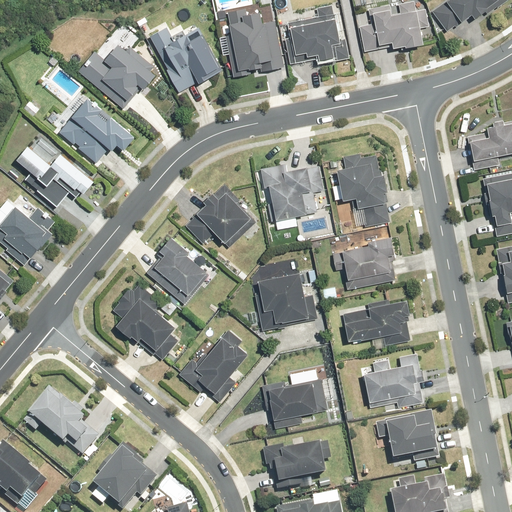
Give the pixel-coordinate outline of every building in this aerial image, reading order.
[(414,0),(411,0),(400,2),(401,12),(392,13),(390,4),(368,9),(375,46),(389,43),(391,50),(421,44),(418,29),(428,27),(424,7),(417,9),(414,0)] [(444,0),(431,10),(446,31),(474,11),(476,15),(484,10),(486,13),(504,0),(444,0)] [(287,22),(294,56),(302,54),(303,57),(315,55),(316,61),(326,59),(326,63),(348,59),(344,39),(341,40),(335,4),(316,8),(318,17),(287,22)] [(281,60),(274,20),(261,22),(259,11),(245,14),(244,8),(229,11),(231,21),(225,22),(235,69),(245,67),(246,71),(259,68),(258,61),(268,59),(270,68),(282,65),(281,60)] [(170,32),(166,25),(150,34),(171,74),(167,76),(176,93),(194,83),(196,85),(222,71),(197,25),(185,31),(182,26),(170,32)] [(134,96),(130,93),(136,85),(142,90),(153,77),(146,70),(150,65),(129,47),(125,52),(116,45),(103,60),(94,51),(76,71),(86,80),(118,107),(121,110),(134,96)] [(96,115),(99,111),(84,98),(75,109),(69,104),(54,123),(58,127),(54,133),(92,164),(105,148),(109,152),(115,145),(126,153),(136,141),(106,117),(103,120),(96,115)] [(498,165),(497,156),(511,153),(511,121),(504,122),(503,120),(485,122),(487,138),(469,140),(472,160),(473,168),(498,165)] [(71,189),(80,196),(93,180),(57,150),(47,164),(23,145),(11,160),(28,174),(22,181),(55,208),(71,189)] [(344,167),(334,169),(337,186),(332,187),(335,201),(354,198),(356,208),(361,207),(365,227),(388,223),(375,155),(359,158),(359,154),(342,157),(344,167)] [(267,188),(273,222),(316,213),(313,193),(324,191),(318,164),(286,170),(285,164),(259,169),(262,189),(267,188)] [(511,171),(481,178),(492,238),(511,233),(511,171)] [(227,248),(254,220),(236,202),(240,199),(224,183),(213,195),(210,192),(204,198),(206,200),(193,214),(194,215),(184,226),(202,243),(212,233),(227,248)] [(46,232),(55,221),(36,206),(27,217),(7,200),(0,208),(0,244),(24,265),(50,235),(46,232)] [(367,246),(338,252),(345,291),(396,281),(387,236),(366,240),(367,246)] [(163,256),(153,269),(173,284),(166,293),(182,305),(207,273),(184,256),(187,252),(168,238),(157,251),(163,256)] [(511,245),(495,248),(506,303),(511,301),(511,245)] [(0,294),(13,279),(0,267),(0,294)] [(259,303),(255,303),(260,331),(318,321),(312,293),(301,295),(297,272),(284,275),(283,268),(259,273),(260,279),(255,280),(259,303)] [(138,339),(162,359),(178,340),(167,331),(172,326),(155,312),(162,304),(138,284),(132,291),(128,288),(110,310),(119,317),(113,325),(135,343),(138,339)] [(336,287),(320,290),(322,300),(338,297),(336,287)] [(366,311),(341,316),(346,342),(373,337),(375,347),(408,341),(404,321),(409,320),(405,298),(365,305),(366,311)] [(177,308),(167,300),(160,309),(170,316),(177,308)] [(191,358),(177,373),(193,389),(198,383),(218,402),(237,382),(229,374),(247,356),(237,346),(242,341),(229,329),(197,363),(191,358)] [(389,368),(388,358),(373,361),(375,371),(361,373),(368,409),(395,404),(396,409),(425,404),(416,353),(398,356),(399,366),(389,368)] [(272,430),(303,423),(301,414),(328,408),(321,377),(286,385),(285,380),(262,386),(272,430)] [(78,421),(81,417),(48,387),(25,413),(60,443),(65,438),(71,443),(69,446),(81,457),(98,438),(78,421)] [(439,457),(430,411),(375,422),(379,440),(385,439),(391,468),(412,464),(414,470),(426,468),(424,460),(439,457)] [(273,463),(279,491),(302,486),(301,479),(324,474),(321,459),(331,456),(328,440),(283,450),(282,445),(261,449),(265,465),(273,463)] [(34,496),(46,481),(0,443),(0,494),(0,495),(15,507),(27,491),(34,496)] [(91,495),(102,505),(106,500),(120,511),(136,493),(139,496),(157,475),(122,444),(88,483),(95,490),(91,495)] [(413,477),(395,480),(397,488),(387,490),(391,511),(448,511),(442,475),(423,478),(424,485),(414,487),(413,477)] [(314,499),(273,507),(273,511),(342,511),(340,502),(316,507),(314,499)] [(186,511),(184,502),(164,508),(165,511),(186,511)]
